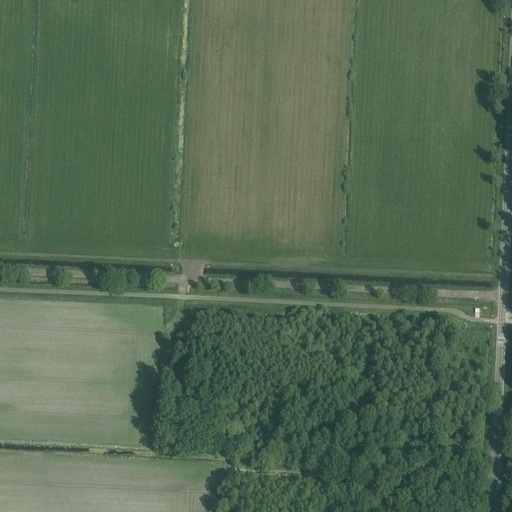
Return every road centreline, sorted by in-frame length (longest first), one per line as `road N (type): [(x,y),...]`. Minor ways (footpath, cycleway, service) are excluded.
road 1 (track): [(502,297),(0,273)]
road 2 (unclassified): [(492,511),(511,92)]
road 3 (track): [(244,470),(494,483)]
